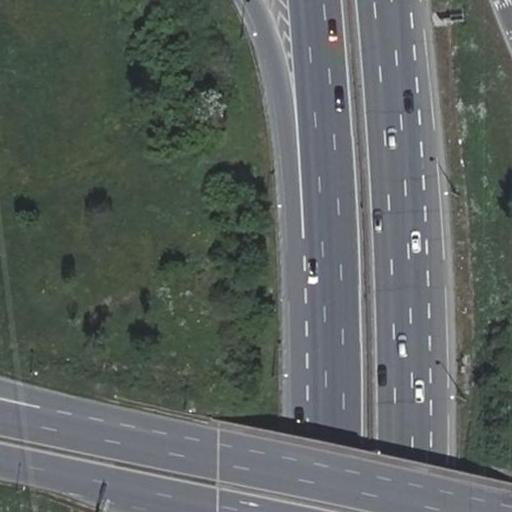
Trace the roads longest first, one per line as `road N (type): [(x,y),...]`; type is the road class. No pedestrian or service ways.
road 1 (trunk): [(511,497),(0,386)]
road 2 (trunk): [(252,0),(281,78),(295,235),(298,511)]
road 3 (trunk): [(315,0),(331,235),(334,511)]
road 4 (primary): [(457,511),(0,415)]
road 5 (trunk): [(424,511),(399,232)]
road 6 (trunk): [(403,511),(399,232)]
road 7 (primary): [(0,459),(238,511)]
road 8 (trunk): [(399,232),(384,0)]
